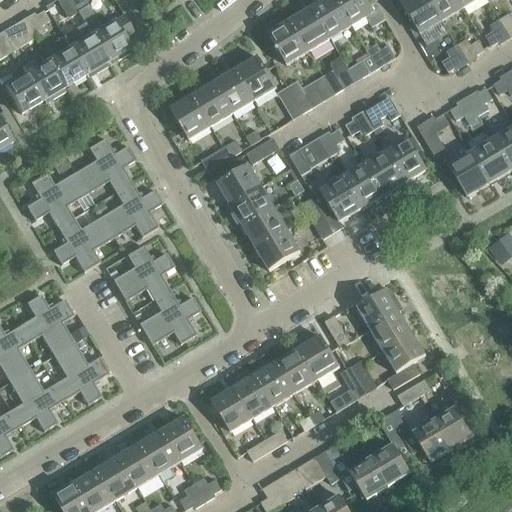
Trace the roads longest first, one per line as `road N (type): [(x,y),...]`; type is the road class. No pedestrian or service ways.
road 1 (residential): [(183,378),(257,329),(131,112),(132,96),(168,68)]
road 2 (residential): [(241,483),(390,398)]
road 3 (residential): [(0,486),(142,401)]
road 4 (residential): [(294,139),(421,66)]
road 5 (residential): [(142,401),(78,291)]
road 6 (residential): [(421,66),(440,98),(511,56)]
